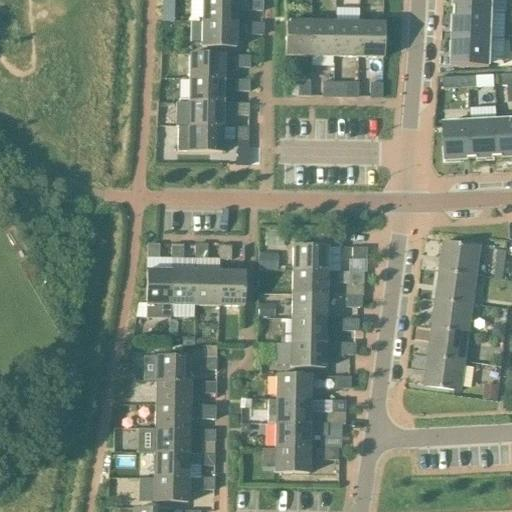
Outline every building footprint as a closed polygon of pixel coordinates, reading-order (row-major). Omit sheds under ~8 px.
[(236,1),(202,0),(202,24),(236,25),(236,13),(263,13),(263,1),(249,1),(237,1),(236,1)] [(454,0),(454,13),(498,14),(498,0),(454,0)] [(453,39),(497,41),(498,14),(454,13),(453,38),(453,39)] [(236,25),(202,24),(201,49),(236,50),(236,25)] [(310,59),(310,24),(286,24),(285,58),(310,59)] [(310,24),(310,59),(334,59),(334,25),(310,24)] [(248,25),(247,37),(262,37),(262,25),(248,25)] [(334,25),(334,59),(358,60),(358,25),(334,25)] [(383,26),(358,25),(358,60),(382,60),(383,26)] [(496,67),(497,41),(453,39),(452,66),(496,67)] [(189,81),(223,82),(224,58),(189,57),(189,81)] [(235,57),(235,70),(250,70),(250,57),(235,57)] [(301,67),(301,84),(285,83),(286,98),(298,98),(310,98),(310,84),(309,84),(309,67),(301,67)] [(502,88),(507,88),(507,94),(511,93),(511,75),(502,76),(502,88)] [(460,78),(461,90),(478,89),(477,77),(460,78)] [(461,90),(460,78),(443,79),(443,91),(461,90)] [(223,82),(189,81),(189,105),(223,106),(223,82)] [(235,81),(235,94),(249,94),(249,82),(235,81)] [(334,84),(322,84),(322,99),(334,99),(334,84)] [(346,84),(346,99),(358,99),(358,84),(346,84)] [(370,85),(370,100),(382,100),(382,85),(370,85)] [(189,105),(188,129),(222,130),(223,106),(189,105)] [(234,105),(234,118),(249,118),(249,105),(234,105)] [(446,162),(473,161),(471,124),(470,124),(470,112),(445,114),(446,125),(444,125),(446,162)] [(511,121),(497,122),(498,159),(511,158),(511,121)] [(497,122),(471,124),(473,161),(498,159),(497,122)] [(178,129),(177,154),(222,155),(222,130),(188,129),(178,129)] [(234,129),(234,142),(248,142),(249,129),(234,129)] [(440,272),(477,277),(480,248),(444,244),(440,272)] [(147,260),(159,260),(159,246),(148,246),(147,260)] [(171,246),(171,261),(183,262),(183,247),(171,246)] [(195,247),(195,262),(207,262),(207,247),(195,247)] [(219,247),(219,262),(231,262),(231,247),(219,247)] [(292,273),(326,274),(327,249),(292,249),(292,273)] [(366,262),(367,250),(352,249),(352,262),(366,262)] [(170,320),(170,307),(171,273),(147,272),(145,319),(170,320)] [(440,272),(436,301),(473,306),(477,277),(440,272)] [(171,273),(170,307),(194,308),(195,273),(171,273)] [(219,274),(195,273),(194,308),(218,309),(219,274)] [(326,274),(292,273),(291,297),(326,298),(326,274)] [(364,274),(349,273),(337,273),(337,284),(349,284),(349,286),(363,286),(364,274)] [(244,275),(219,274),(218,309),(243,309),(244,275)] [(291,297),(291,321),(325,322),(326,298),(291,297)] [(360,309),(360,298),(346,297),(346,309),(360,309)] [(436,301),(432,330),(469,335),(473,306),(436,301)] [(325,322),(291,321),(290,345),(325,346),(325,322)] [(357,333),(357,321),(343,321),(342,333),(357,333)] [(432,330),(429,359),(465,364),(469,335),(432,330)] [(325,346),(290,345),(290,370),(324,371),(325,346)] [(354,345),(340,345),(340,357),(354,358),(354,345)] [(155,383),(189,383),(190,359),(155,359),(155,383)] [(465,364),(429,359),(425,388),(462,393),(465,364)] [(216,372),(217,360),(202,360),(202,372),(216,372)] [(295,402),(310,402),(310,378),(276,378),(276,402),(295,402)] [(349,391),(349,379),(335,379),(334,391),(349,391)] [(189,383),(155,383),(154,407),(189,407),(189,383)] [(216,384),(201,384),(201,396),(216,396),(216,384)] [(295,402),(276,402),(267,402),(267,426),(275,426),(295,426),(309,426),(310,402),(295,402)] [(345,415),(345,403),(331,403),(331,415),(345,415)] [(154,407),(154,431),(189,432),(189,420),(201,420),(215,420),(215,408),(189,408),(189,407),(154,407)] [(295,426),(275,426),(275,450),(309,450),(309,437),(309,426),(295,426)] [(309,426),(309,437),(319,437),(319,450),(322,450),(323,450),(338,450),(341,450),(341,426),(309,426)] [(140,428),(140,454),(153,454),(153,428),(140,428)] [(189,432),(154,431),(154,455),(188,456),(189,432)] [(215,444),(215,432),(200,432),(200,444),(215,444)] [(309,450),(275,450),(274,474),(309,475),(309,450)] [(338,450),(323,450),(322,450),(322,462),(338,462),(338,450)] [(154,455),(153,479),(188,479),(188,456),(154,455)] [(200,456),(201,468),(214,468),(214,456),(200,456)] [(188,479),(153,479),(140,479),(139,498),(153,498),(153,504),(187,505),(188,479)] [(214,492),(214,480),(199,480),(199,492),(214,492)]
